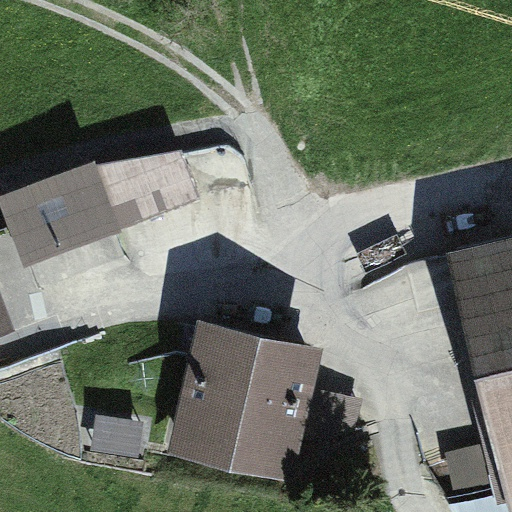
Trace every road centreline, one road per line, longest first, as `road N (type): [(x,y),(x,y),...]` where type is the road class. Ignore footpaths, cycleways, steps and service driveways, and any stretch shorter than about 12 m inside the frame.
road 1 (track): [(424,511),(322,233),(511,186)]
road 2 (track): [(42,0),(221,81),(322,233)]
